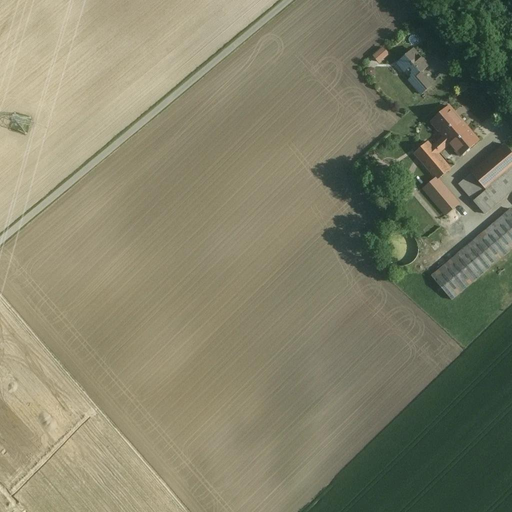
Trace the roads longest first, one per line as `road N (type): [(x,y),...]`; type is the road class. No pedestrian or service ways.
road 1 (unclassified): [(0,241),(289,0)]
road 2 (unclassified): [(414,0),(511,115)]
